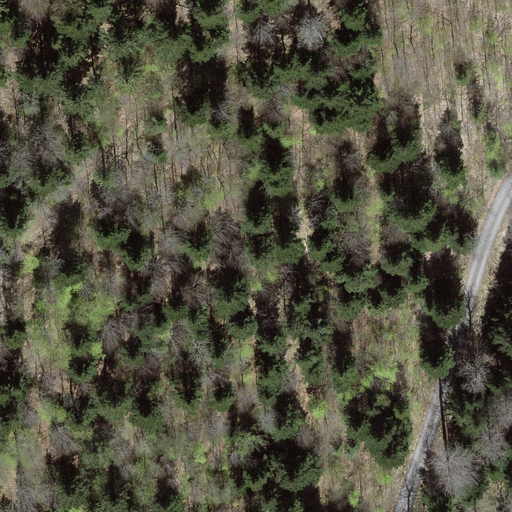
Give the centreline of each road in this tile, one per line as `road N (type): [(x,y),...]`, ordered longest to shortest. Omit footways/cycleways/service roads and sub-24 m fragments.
road 1 (track): [(290,0),(172,74),(79,197),(0,259)]
road 2 (unclassified): [(489,232),(401,511)]
